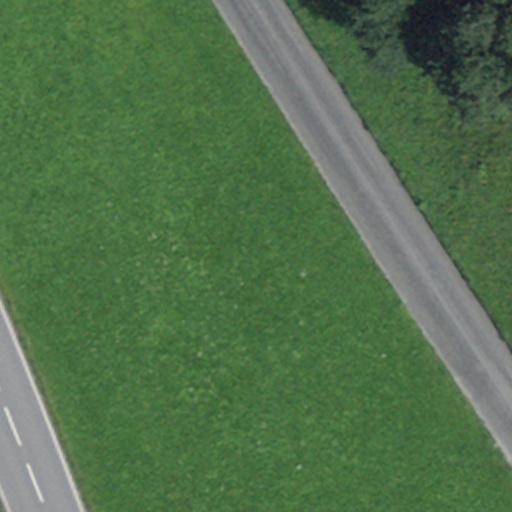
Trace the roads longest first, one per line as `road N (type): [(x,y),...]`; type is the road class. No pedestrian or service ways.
road 1 (residential): [(511,406),(254,0)]
road 2 (secondary): [(0,385),(46,511)]
